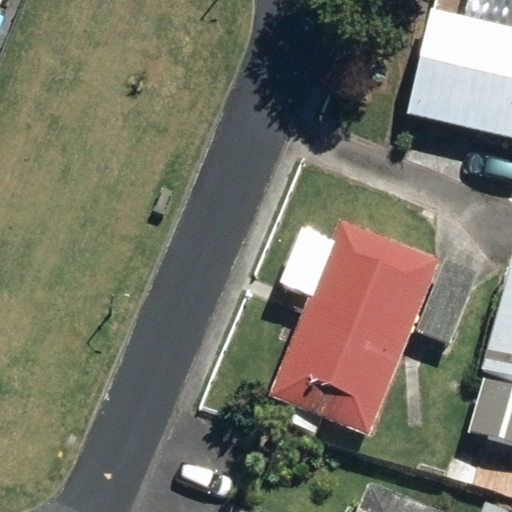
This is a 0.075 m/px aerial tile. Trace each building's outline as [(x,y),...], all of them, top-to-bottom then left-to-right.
[(0,0),(0,23),(10,0),(0,0)] [(417,118),(511,138),(511,29),(439,13),(417,118)] [(278,401),(377,440),(446,262),(347,223),(278,401)] [(423,334),(455,348),(482,279),(450,265),(423,334)] [(511,284),(489,374),(511,379),(511,284)] [(511,401),(476,394),(464,450),(511,459),(511,401)] [(364,511),(432,511),(375,487),(364,511)]
